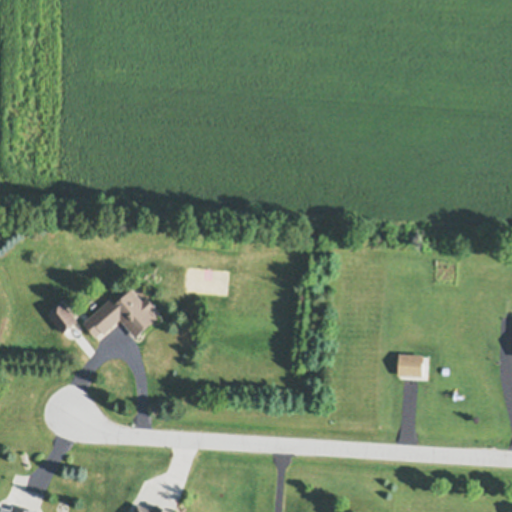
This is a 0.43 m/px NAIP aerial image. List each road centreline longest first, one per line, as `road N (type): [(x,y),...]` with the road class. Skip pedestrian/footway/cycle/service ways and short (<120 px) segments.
road 1 (residential): [(511,459),(106,434),(74,416)]
road 2 (residential): [(360,450),(372,239)]
